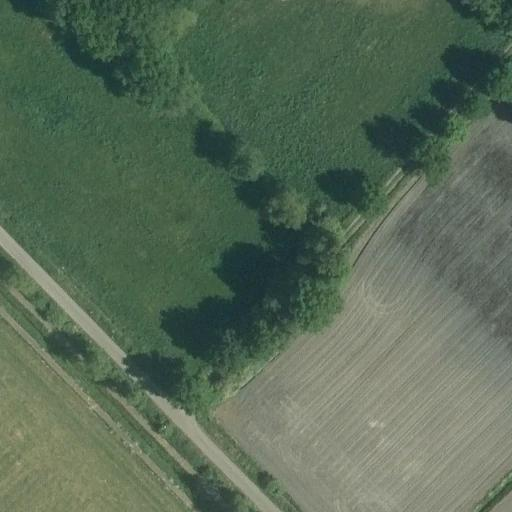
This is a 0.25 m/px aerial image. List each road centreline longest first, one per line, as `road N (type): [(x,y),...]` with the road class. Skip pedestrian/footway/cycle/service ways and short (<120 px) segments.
road 1 (track): [(174,414),(511,50)]
road 2 (unclassified): [(269,511),(0,237)]
